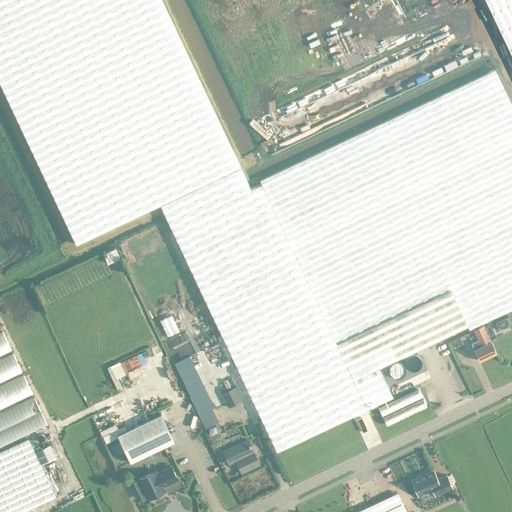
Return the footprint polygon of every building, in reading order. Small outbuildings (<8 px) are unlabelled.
[(163,0),(0,0),(0,77),(77,240),(161,201),(277,447),(393,392),(380,364),(468,322),(470,325),(511,305),(511,100),(495,65),(260,176),(262,180),(251,185),(163,0)] [(511,0),(478,0),(504,57),(510,54),(511,58),(511,0)] [(105,255),(118,251),(114,240),(101,244),(105,255)] [(475,326),(479,336),(472,339),(480,357),(497,349),(492,338),(491,338),(484,322),(475,326)] [(124,397),(154,385),(146,366),(95,387),(91,376),(84,379),(95,407),(123,396),(124,397)] [(222,389),(229,403),(243,396),(236,382),(222,389)] [(36,394),(0,408),(0,438),(46,419),(36,394)] [(197,422),(202,420),(194,405),(190,407),(197,422)] [(205,408),(211,422),(219,418),(212,405),(205,408)] [(161,410),(118,431),(131,458),(174,437),(161,410)] [(0,449),(0,511),(17,511),(57,494),(30,436),(0,449)] [(249,436),(223,448),(229,460),(236,457),(242,469),(261,460),(249,436)] [(178,476),(177,473),(172,462),(157,468),(156,466),(139,475),(149,495),(154,492),(156,494),(158,494),(160,493),(161,492),(161,489),(166,487),(164,482),(178,476)] [(434,466),(411,476),(419,492),(432,485),(435,492),(453,483),(447,471),(438,475),(434,466)] [(408,511),(406,506),(398,488),(347,511),(408,511)]
